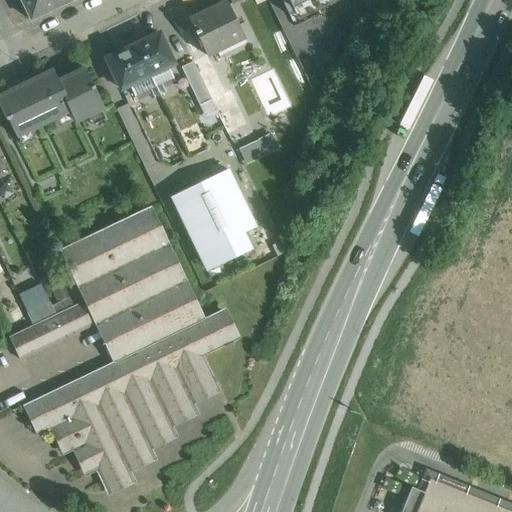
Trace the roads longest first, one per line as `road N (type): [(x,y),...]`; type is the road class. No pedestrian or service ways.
road 1 (primary): [(499,0),(351,314),(302,444)]
road 2 (residential): [(132,0),(20,55)]
